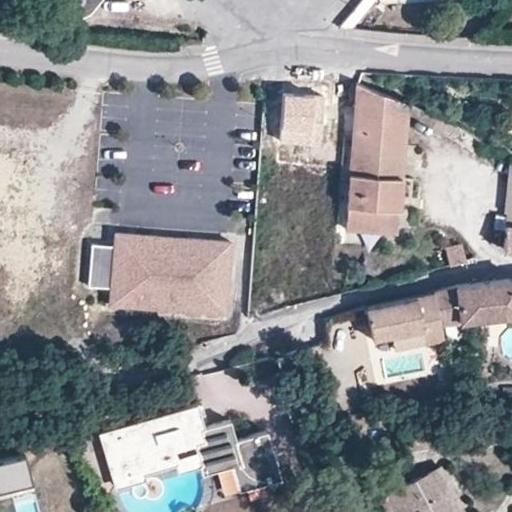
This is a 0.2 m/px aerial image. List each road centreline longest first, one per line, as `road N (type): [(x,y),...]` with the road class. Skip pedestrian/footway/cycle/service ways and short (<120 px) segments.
road 1 (residential): [(0,55),(182,67),(302,42),(511,61)]
road 2 (residential): [(172,364),(242,341),(281,316),(511,266)]
